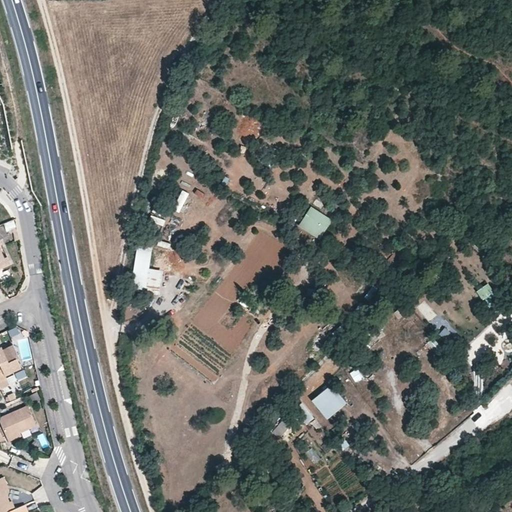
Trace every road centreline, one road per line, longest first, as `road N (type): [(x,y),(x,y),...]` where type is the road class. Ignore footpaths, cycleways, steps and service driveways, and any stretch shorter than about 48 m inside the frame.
road 1 (primary): [(11,0),(94,388),(130,511)]
road 2 (track): [(107,320),(161,99),(216,0)]
road 3 (track): [(107,320),(41,0)]
road 4 (residential): [(39,298),(95,511)]
road 5 (track): [(154,511),(107,320)]
road 6 (track): [(354,511),(511,393)]
road 7 (residential): [(0,178),(24,207),(39,298)]
